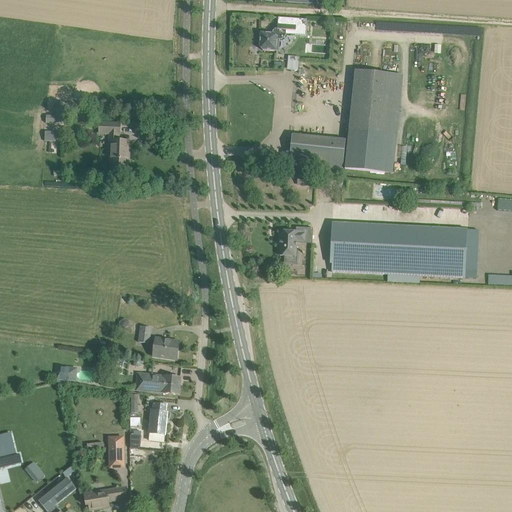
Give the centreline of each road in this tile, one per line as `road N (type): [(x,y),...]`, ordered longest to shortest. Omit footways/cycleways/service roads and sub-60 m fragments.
road 1 (secondary): [(260,416),(217,207),(209,5)]
road 2 (track): [(511,24),(339,16)]
road 3 (unclassified): [(339,16),(209,5)]
road 4 (unclassified): [(204,440),(198,407),(205,317)]
